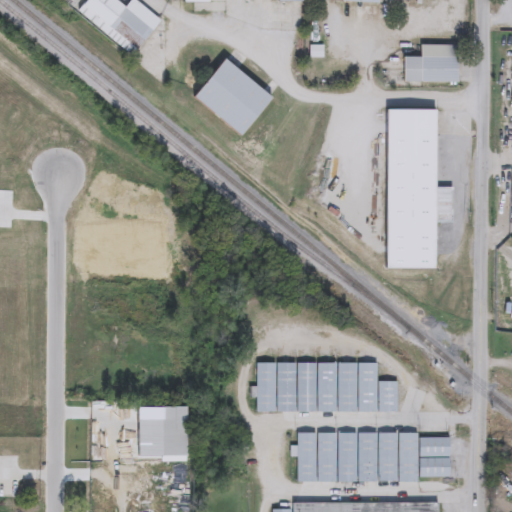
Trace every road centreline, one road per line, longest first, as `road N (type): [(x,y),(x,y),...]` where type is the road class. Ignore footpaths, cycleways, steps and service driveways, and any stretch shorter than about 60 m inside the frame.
road 1 (tertiary): [(479,511),(485,0)]
road 2 (residential): [(486,103),(307,93),(242,36),(180,19),(156,0)]
road 3 (residential): [(60,511),(58,176)]
